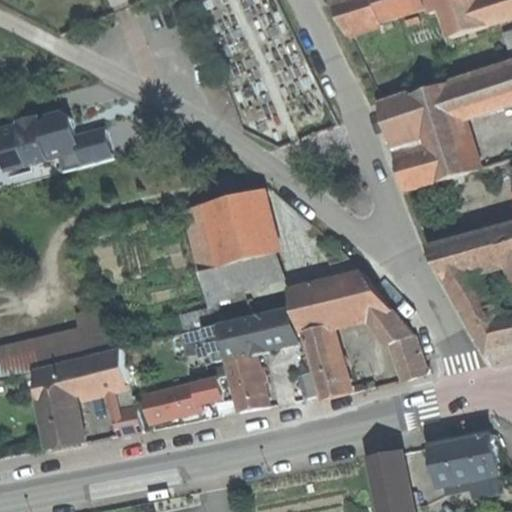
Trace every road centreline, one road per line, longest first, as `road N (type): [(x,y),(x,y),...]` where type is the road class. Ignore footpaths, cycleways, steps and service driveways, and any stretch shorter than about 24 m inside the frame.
road 1 (secondary): [(0,501),(266,448),(466,395)]
road 2 (residential): [(407,252),(352,229),(211,127),(0,22)]
road 3 (residential): [(407,252),(359,115),(303,0)]
road 4 (residential): [(466,395),(407,252)]
